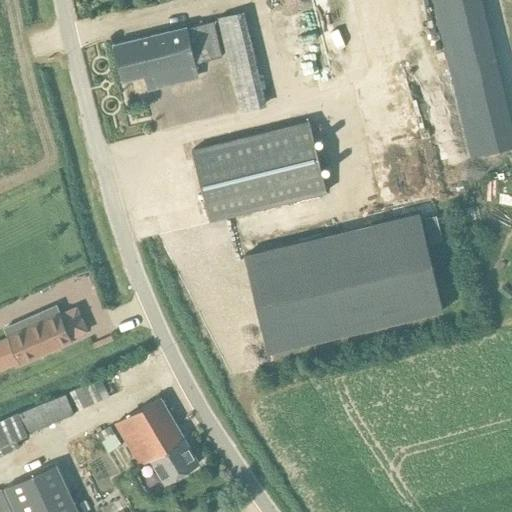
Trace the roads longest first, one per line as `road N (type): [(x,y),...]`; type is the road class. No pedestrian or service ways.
road 1 (unclassified): [(264,511),(163,341),(118,223),(60,0)]
road 2 (unknown): [(0,467),(177,364)]
